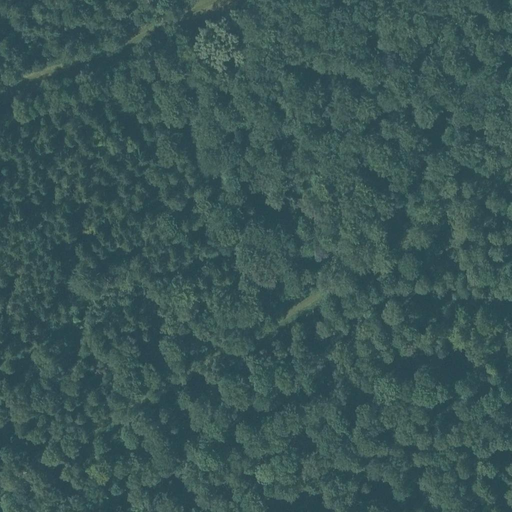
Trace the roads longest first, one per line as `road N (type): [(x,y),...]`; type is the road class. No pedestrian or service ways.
road 1 (track): [(511,167),(335,286),(0,487)]
road 2 (track): [(222,0),(116,54),(0,95)]
